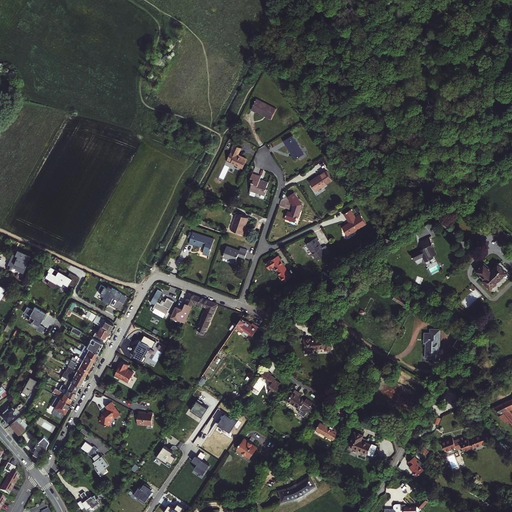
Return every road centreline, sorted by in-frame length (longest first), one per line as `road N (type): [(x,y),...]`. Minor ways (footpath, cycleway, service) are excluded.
road 1 (residential): [(240,305),(152,278),(38,476)]
road 2 (residential): [(511,159),(275,310),(240,305)]
road 3 (track): [(0,231),(145,289)]
